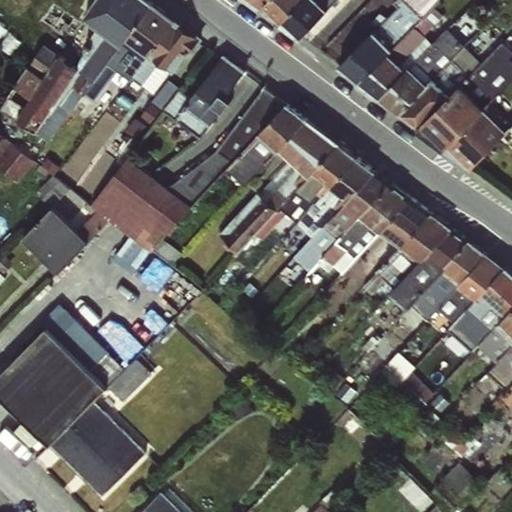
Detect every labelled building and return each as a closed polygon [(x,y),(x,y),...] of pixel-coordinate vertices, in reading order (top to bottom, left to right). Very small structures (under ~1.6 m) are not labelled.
[(81,59),(52,39),(7,105),(57,138),(88,91),(101,99),(123,66),(160,90),(176,66),(182,70),(210,30),(165,0),(101,0),(93,13),(106,22),(81,59)] [(267,0),(262,6),(282,21),(301,0),(267,0)] [(301,36),(328,8),(336,0),(301,0),(282,21),(301,36)] [(361,81),(435,7),(437,0),(393,0),(392,2),(396,7),(340,65),(361,81)] [(380,96),(432,42),(425,35),(442,15),(435,7),(361,81),(380,96)] [(454,27),(471,41),(483,27),(465,13),(454,27)] [(399,111),(466,45),(448,27),(432,42),(380,96),(399,111)] [(446,147),(490,103),(511,80),(511,60),(510,57),(511,55),(511,50),(502,42),(482,60),(420,127),(446,147)] [(420,127),(482,60),(466,45),(399,111),(420,127)] [(279,153),(308,117),(266,85),(215,151),(168,186),(129,153),(92,203),(129,232),(119,254),(139,266),(152,250),(227,168),(244,186),(279,153)] [(511,124),(490,103),(446,147),(471,166),(511,126),(511,124)] [(308,117),(279,153),(289,162),(218,232),(240,251),(257,234),(340,141),(308,117)] [(7,133),(0,142),(0,163),(23,180),(40,157),(7,133)] [(340,141),(257,234),(263,239),(289,215),(298,223),(357,155),(340,141)] [(357,155),(298,223),(317,240),(377,170),(357,155)] [(377,170),(317,240),(300,259),(312,270),(319,262),(392,181),(377,170)] [(392,181),(319,262),(329,271),(333,266),(342,272),(359,256),(412,196),(392,181)] [(412,196),(359,256),(368,264),(360,270),(369,279),(432,211),(412,196)] [(432,211),(369,279),(364,287),(373,294),(386,281),(395,288),(453,228),(432,211)] [(453,228),(395,288),(384,299),(393,309),(399,304),(406,310),(411,304),(468,239),(453,228)] [(468,239),(411,304),(427,320),(438,309),(488,254),(468,239)] [(488,254),(438,309),(453,322),(506,268),(488,254)] [(0,283),(13,272),(5,262),(0,266),(0,283)] [(511,273),(506,268),(453,322),(448,329),(465,342),(471,336),(479,345),(511,307),(511,273)] [(511,307),(479,345),(496,363),(511,345),(511,307)] [(0,393),(51,444),(95,400),(108,386),(123,402),(153,372),(137,356),(124,369),(79,319),(57,334),(47,325),(0,372),(0,393)] [(387,335),(376,347),(408,376),(419,364),(387,335)] [(511,345),(496,363),(477,381),(497,399),(502,395),(511,384),(511,345)] [(511,408),(511,384),(502,395),(511,408)] [(95,400),(51,444),(102,495),(148,451),(95,400)] [(184,511),(162,490),(139,511),(184,511)]
